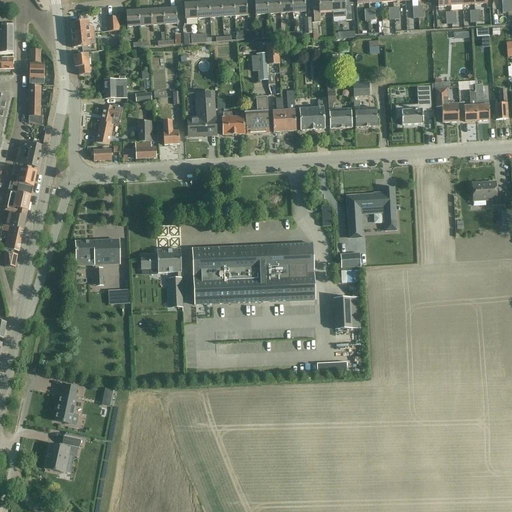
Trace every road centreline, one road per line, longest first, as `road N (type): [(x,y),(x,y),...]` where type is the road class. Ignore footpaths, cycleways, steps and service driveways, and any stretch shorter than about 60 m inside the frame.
road 1 (residential): [(75,175),(511,148)]
road 2 (tertiary): [(21,312),(63,92)]
road 3 (unknown): [(301,318),(297,351),(223,362),(201,340),(220,324)]
road 4 (residential): [(21,312),(36,294),(75,175)]
road 5 (unknown): [(215,167),(222,214),(241,237),(297,234)]
road 6 (residential): [(0,207),(23,84)]
